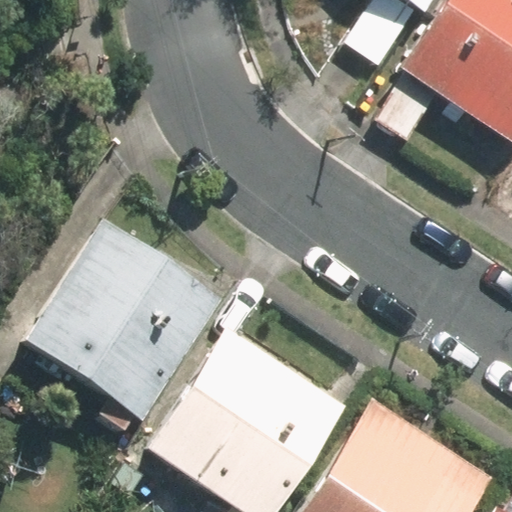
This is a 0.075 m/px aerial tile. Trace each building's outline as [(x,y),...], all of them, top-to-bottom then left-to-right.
[(343,0),(315,41),(358,70),(406,0),(343,0)] [(511,0),(425,0),(372,80),(383,87),(355,129),(389,152),(417,110),(492,161),(511,130),(511,0)] [(511,164),(503,178),(511,183),(511,164)] [(219,311),(102,227),(17,345),(134,429),(219,311)] [(276,511),(348,408),(225,324),(146,440),(234,501),(226,511),(276,511)] [(471,511),(496,474),(376,395),(300,511),(471,511)] [(511,511),(511,477),(489,511),(511,511)]
